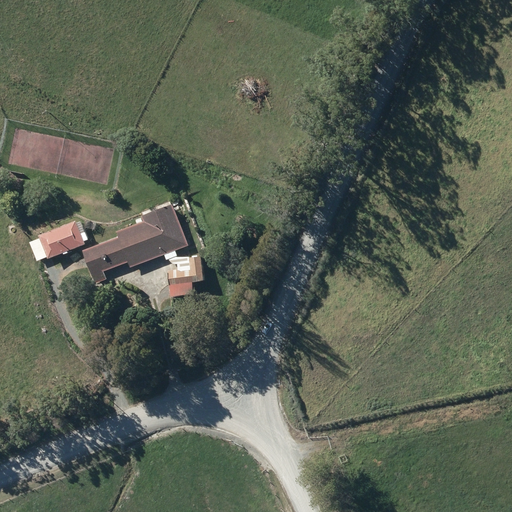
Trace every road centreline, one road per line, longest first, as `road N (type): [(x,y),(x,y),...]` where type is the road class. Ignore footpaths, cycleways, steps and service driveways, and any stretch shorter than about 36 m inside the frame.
road 1 (unclassified): [(241,382),(426,0)]
road 2 (tertiary): [(241,382),(0,476)]
road 3 (tertiary): [(303,511),(241,382)]
